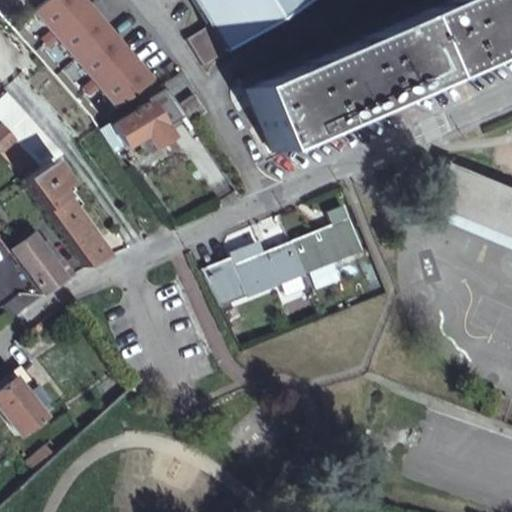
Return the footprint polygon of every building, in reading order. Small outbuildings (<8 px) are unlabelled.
[(138,15),(125,0),(89,0),(117,32),(138,15)] [(270,20),(301,0),(191,0),(206,23),(184,37),(201,64),(270,20)] [(511,0),(453,0),(356,43),(384,86),(394,101),(511,48),(511,0)] [(41,57),(62,80),(85,61),(48,20),(25,40),(41,57)] [(384,86),(356,43),(222,101),(250,165),(353,119),(346,104),(384,86)] [(183,68),(164,45),(102,99),(116,116),(156,91),(183,68)] [(22,75),(66,125),(79,128),(80,100),(62,80),(41,57),(22,75)] [(346,104),(353,119),(394,101),(384,86),(346,104)] [(163,128),(184,114),(166,88),(109,123),(122,144),(136,137),(144,149),(167,135),(163,128)] [(193,91),(178,101),(190,119),(205,110),(193,91)] [(0,97),(0,126),(13,140),(38,166),(48,160),(58,153),(40,132),(41,131),(5,93),(0,97)] [(107,131),(103,125),(96,129),(101,135),(107,131)] [(0,150),(13,140),(0,126),(0,150)] [(82,265),(104,255),(56,189),(64,183),(48,160),(38,166),(18,179),(19,180),(82,265)] [(425,204),(511,241),(511,191),(443,162),(425,204)] [(228,257),(199,269),(202,275),(218,305),(356,246),(339,204),(323,211),(329,224),(247,259),(241,245),(226,251),(228,257)] [(9,250),(41,294),(59,281),(68,274),(58,259),(52,263),(31,235),(9,250)] [(4,306),(11,316),(30,303),(23,292),(4,306)] [(7,375),(0,380),(0,412),(17,434),(52,406),(23,370),(10,379),(7,375)] [(510,398),(496,392),(487,414),(501,420),(510,398)] [(31,472),(50,455),(42,446),(23,462),(31,472)]
